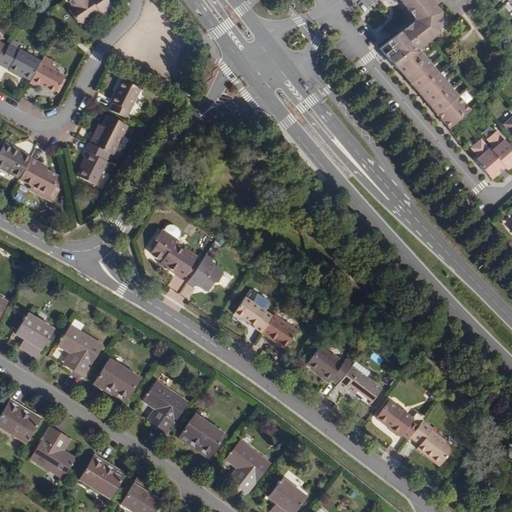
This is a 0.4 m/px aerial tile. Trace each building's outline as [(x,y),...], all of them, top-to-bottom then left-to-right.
[(70,0),(68,1),(73,8),(69,10),(77,23),(83,23),(99,12),(101,14),(112,6),(107,0),(70,0)] [(379,49),(396,69),(418,51),(430,41),(439,33),(442,13),(430,0),(506,0),(511,6),(511,0),(399,0),(416,21),(379,49)] [(30,81),(39,64),(40,62),(8,46),(7,47),(0,60),(0,65),(7,70),(7,71),(14,75),(15,73),(21,76),(30,81)] [(470,111),(418,51),(396,69),(448,129),(470,111)] [(54,71),(58,65),(43,57),(40,62),(39,64),(54,71)] [(54,71),(39,64),(30,81),(29,83),(36,87),(37,84),(55,93),(64,76),(54,71)] [(139,90),(119,80),(114,89),(117,90),(111,103),(111,104),(108,110),(125,119),(139,90)] [(114,89),(108,102),(111,103),(117,90),(114,89)] [(91,137),(88,144),(106,153),(112,156),(126,126),(105,116),(100,126),(94,138),(91,137)] [(97,125),(91,137),(94,138),(100,126),(97,125)] [(489,150),(504,167),(506,170),(511,165),(511,142),(509,146),(496,131),(487,140),(492,147),(489,150)] [(491,179),(504,167),(489,150),(481,140),(471,149),(477,156),(473,159),(491,179)] [(0,151),(0,167),(19,178),(30,158),(31,157),(17,150),(16,152),(12,150),(13,148),(4,143),(0,151)] [(106,153),(88,144),(84,152),(88,154),(82,165),(84,167),(79,178),(94,185),(106,162),(102,161),(106,153)] [(30,158),(19,178),(19,179),(31,185),(49,195),(55,185),(55,184),(53,183),(57,175),(46,169),(41,166),(42,164),(30,158)] [(51,201),(59,187),(55,185),(49,195),(31,185),(29,189),(51,201)] [(178,229),(171,224),(166,224),(163,230),(161,228),(154,239),(157,241),(150,252),(153,255),(154,257),(158,259),(161,259),(162,260),(169,264),(167,267),(176,273),(175,275),(182,280),(185,275),(194,260),(197,255),(184,246),(183,248),(173,242),(180,233),(178,229)] [(211,256),(206,253),(199,263),(189,278),(186,283),(193,287),(195,284),(205,290),(210,289),(215,282),(218,281),(223,273),(222,270),(215,265),(214,261),(211,259),(211,256)] [(185,275),(189,278),(199,263),(194,260),(185,275)] [(253,327),(262,332),(273,316),(264,311),(268,305),(259,298),(260,297),(256,295),(252,302),(244,297),(234,314),(241,319),(242,317),(254,325),(253,327)] [(54,326),(30,310),(17,330),(26,336),(30,339),(26,347),(37,353),(54,326)] [(273,316),(262,332),(261,333),(274,342),(276,340),(286,347),(296,331),(274,315),(273,316)] [(101,346),(69,327),(56,347),(68,354),(76,359),(69,370),(81,377),(101,346)] [(26,347),(30,339),(26,336),(21,344),(26,347)] [(286,347),(276,340),(274,342),(284,349),(286,347)] [(336,384),(345,372),(350,366),(353,362),(347,357),(345,360),(344,359),(341,363),(319,346),(306,364),(328,381),(330,379),(336,384)] [(69,370),(76,359),(68,354),(62,365),(69,370)] [(141,375),(111,356),(95,381),(105,387),(108,382),(128,395),(141,375)] [(352,377),(356,371),(350,366),(345,372),(352,377)] [(352,377),(345,372),(336,384),(335,386),(341,391),(344,387),(353,394),(354,392),(356,390),(362,395),(361,397),(360,399),(368,405),(380,389),(356,371),(352,377)] [(187,400),(156,379),(143,398),(154,406),(162,412),(155,422),(166,430),(187,400)] [(105,387),(125,399),(128,395),(108,382),(105,387)] [(409,438),(417,426),(410,421),(411,419),(387,401),(377,415),(389,423),(387,425),(387,426),(399,435),(400,434),(408,440),(409,438)] [(26,417),(29,414),(8,402),(6,405),(26,417)] [(26,417),(6,405),(0,414),(0,429),(24,444),(39,420),(29,414),(26,417)] [(155,422),(162,412),(154,406),(147,417),(155,422)] [(224,436),(195,415),(178,438),(188,445),(191,441),(210,455),(224,436)] [(387,425),(389,423),(377,415),(376,417),(375,418),(387,426),(387,425)] [(417,426),(409,438),(419,445),(417,447),(429,455),(427,457),(439,465),(453,447),(430,430),(432,429),(421,421),(417,426)] [(61,436),(50,428),(30,459),(61,479),(74,459),(62,451),(55,446),(61,436)] [(55,446),(62,451),(69,440),(61,436),(55,446)] [(191,441),(188,445),(207,459),(210,455),(191,441)] [(268,466),(240,442),(225,461),(236,470),(243,475),(235,485),(246,493),(268,466)] [(427,457),(429,455),(417,447),(416,448),(427,457)] [(113,471),(115,467),(94,454),(92,458),(113,471)] [(113,471),(92,458),(79,478),(110,498),(125,473),(115,467),(113,471)] [(228,479),(235,485),(243,475),(236,470),(228,479)] [(149,485),(137,477),(120,505),(131,511),(150,511),(158,501),(148,496),(144,493),(149,485)] [(293,511),(304,499),(282,480),(267,498),(275,504),(280,508),(276,511),(293,511)] [(149,485),(144,493),(148,496),(153,487),(149,485)]
